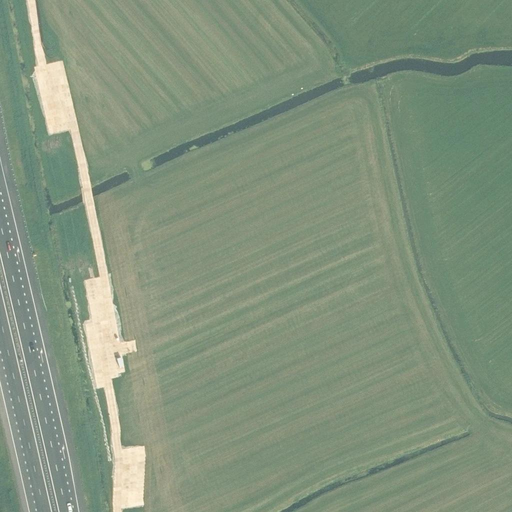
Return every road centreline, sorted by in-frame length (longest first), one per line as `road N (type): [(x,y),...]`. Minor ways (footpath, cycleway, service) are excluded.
road 1 (motorway): [(67,511),(0,222)]
road 2 (motorway): [(0,325),(42,511)]
